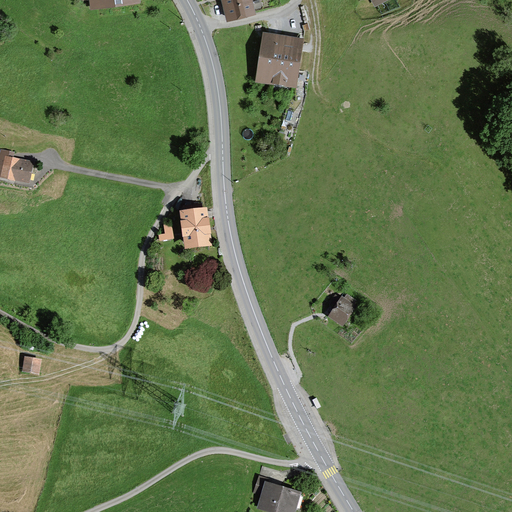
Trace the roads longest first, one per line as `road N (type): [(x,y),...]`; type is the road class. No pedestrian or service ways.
road 1 (tertiary): [(186,0),(215,78),(234,258),(319,455)]
road 2 (track): [(300,0),(315,85),(382,145),(450,172),(511,236)]
road 3 (unclassified): [(85,511),(207,449),(278,462),(319,455)]
road 4 (track): [(220,139),(147,238),(133,322),(115,347)]
road 5 (track): [(181,188),(49,161)]
road 6 (track): [(115,347),(62,341),(0,310)]
road 7 (track): [(115,347),(43,376),(0,381)]
